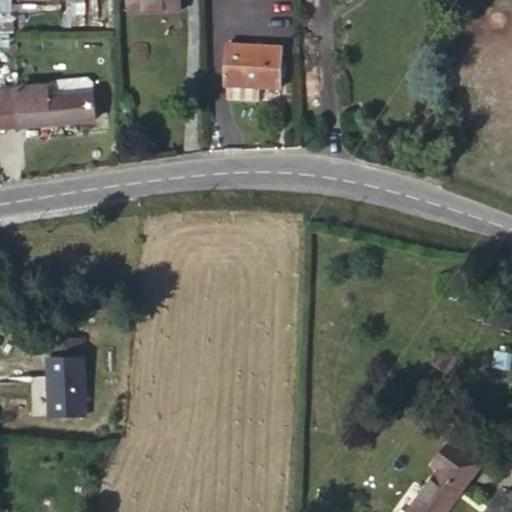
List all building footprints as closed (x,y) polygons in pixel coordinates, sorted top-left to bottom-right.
[(178,0),(128,0),(129,27),(179,26),(178,0)] [(224,49),(225,91),(227,91),(257,90),(278,89),(278,48),(224,49)] [(54,86),(50,91),(50,103),(94,102),(94,89),(89,85),(54,86)] [(257,90),(227,91),(228,104),(257,103),(257,90)] [(50,91),(0,92),(0,128),(95,126),(94,102),(50,103),(50,91)] [(86,354),(45,354),(45,416),(86,416),(86,354)] [(0,390),(0,420),(1,443),(45,439),(41,388),(0,390)] [(414,511),(450,511),(466,488),(432,463),(413,493),(422,500),(414,511)]
